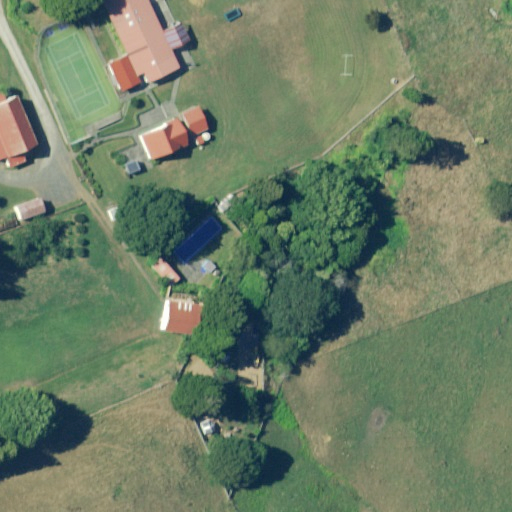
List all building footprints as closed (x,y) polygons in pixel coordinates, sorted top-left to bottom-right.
[(98,0),(97,1),(138,96),(179,79),(144,0),(98,0)] [(209,128),(199,105),(180,114),(191,136),(209,128)] [(0,112),(0,164),(2,169),(35,156),(15,107),(0,112)] [(178,130),(140,143),(149,169),(187,156),(178,130)] [(47,212),(41,197),(16,206),(22,221),(47,212)] [(183,275),(163,255),(152,266),(172,286),(183,275)] [(191,304),(168,299),(162,330),(185,335),(191,304)]
